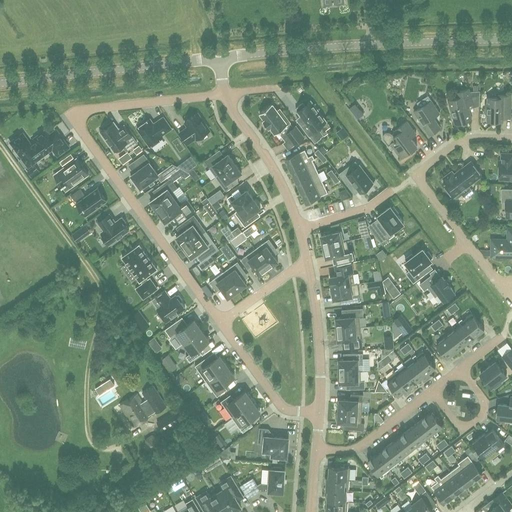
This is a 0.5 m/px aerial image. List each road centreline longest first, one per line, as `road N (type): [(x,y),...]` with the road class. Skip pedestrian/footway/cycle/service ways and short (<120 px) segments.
road 1 (residential): [(220,324),(79,118),(92,108),(224,95)]
road 2 (tertiary): [(220,63),(367,44),(511,39)]
road 3 (tertiary): [(0,83),(197,59),(220,63)]
road 4 (residential): [(511,297),(417,179),(468,136)]
road 5 (residential): [(301,229),(275,171),(224,95)]
road 6 (residential): [(319,413),(306,262)]
road 7 (residential): [(319,413),(281,407),(220,324)]
road 8 (residential): [(430,393),(462,434),(491,410),(460,370)]
road 9 (residential): [(313,456),(360,449),(430,393)]
